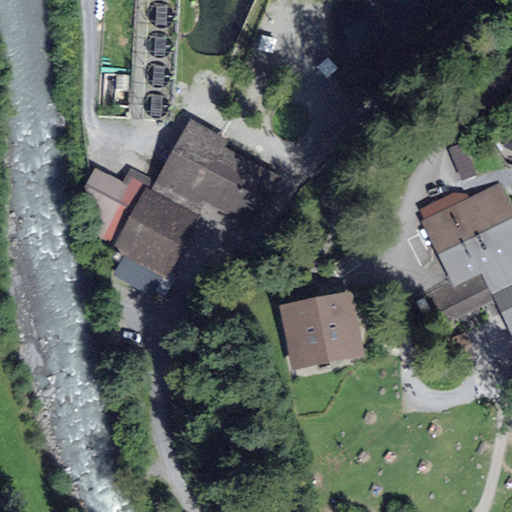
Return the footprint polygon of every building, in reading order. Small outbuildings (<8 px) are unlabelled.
[(204,205),(252,228),(279,174),(223,146),(228,138),(189,119),(153,190),(199,213),(204,205)] [(116,247),(113,253),(124,258),(116,273),(153,291),(160,277),(168,281),(199,217),(146,191),(150,181),(130,171),(123,187),(96,174),(84,199),(92,234),(116,247)] [(511,217),(511,218),(498,190),(430,224),(458,280),(429,295),(444,325),(496,299),(511,331),(511,217)] [(345,304),(290,315),(299,359),(354,348),(345,304)] [(472,335),(450,338),(454,361),(475,357),(472,335)] [(200,353),(183,350),(178,374),(195,377),(200,353)]
